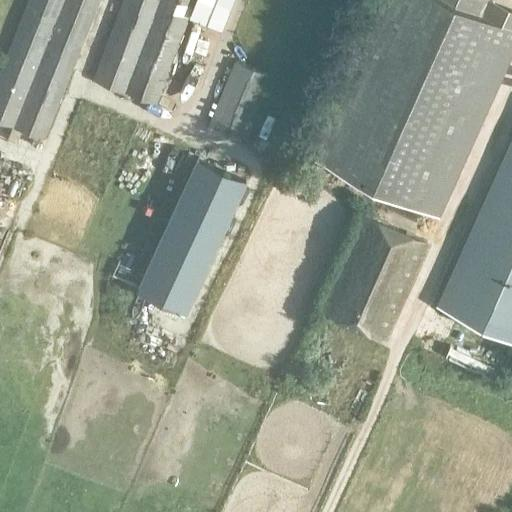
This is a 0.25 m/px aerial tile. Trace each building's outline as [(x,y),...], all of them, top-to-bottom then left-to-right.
[(100,0),(27,0),(0,69),(0,120),(45,138),(100,0)] [(157,102),(193,0),(122,0),(94,79),(157,102)] [(221,27),(232,0),(195,0),(190,15),(221,27)] [(372,0),(304,153),(439,214),(511,49),(511,7),(494,0),(372,0)] [(248,133),(272,75),(234,60),(210,118),(248,133)] [(511,146),(439,307),(511,339),(511,146)] [(198,154),(145,269),(119,257),(111,275),(137,286),(136,288),(187,311),(248,177),(198,154)] [(425,241),(364,213),(321,306),(383,334),(425,241)]
